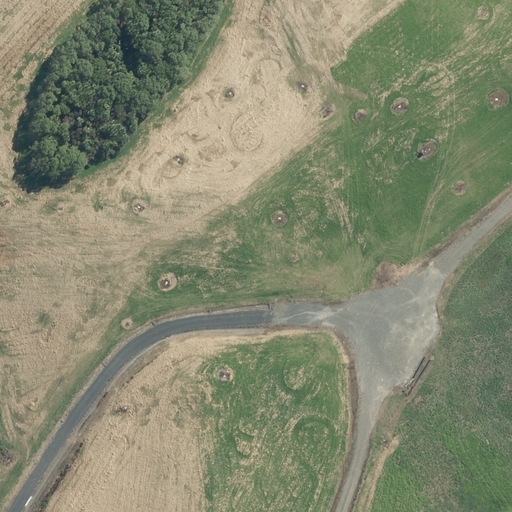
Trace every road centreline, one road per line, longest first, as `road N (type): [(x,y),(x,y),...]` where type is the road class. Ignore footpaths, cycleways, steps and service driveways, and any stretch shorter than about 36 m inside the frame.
road 1 (track): [(355,511),(370,472),(369,394),(359,357),(341,338),(271,334),(165,353),(134,375),(21,511)]
road 2 (track): [(350,348),(511,219)]
